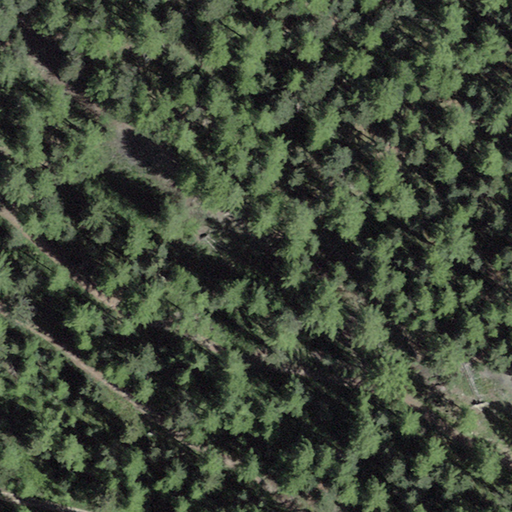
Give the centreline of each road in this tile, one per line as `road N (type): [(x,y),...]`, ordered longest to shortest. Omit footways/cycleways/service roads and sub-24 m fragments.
road 1 (track): [(0,286),(150,407),(300,511)]
road 2 (track): [(0,490),(129,511)]
